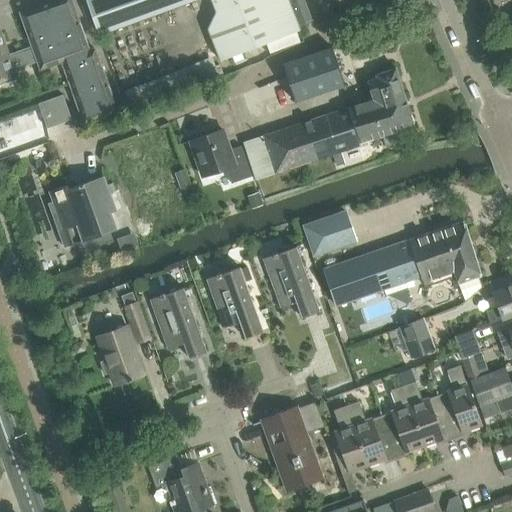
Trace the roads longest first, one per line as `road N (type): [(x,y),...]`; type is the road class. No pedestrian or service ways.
road 1 (residential): [(254,511),(215,413),(289,385)]
road 2 (residential): [(379,497),(441,476),(511,485)]
road 3 (residential): [(449,0),(497,114)]
